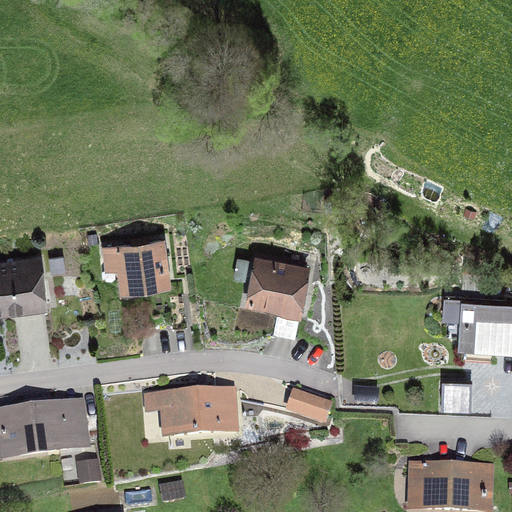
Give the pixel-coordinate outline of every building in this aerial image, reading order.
[(167,284),(161,240),(106,247),(107,257),(119,256),(124,290),(167,284)] [(248,301),(298,311),(306,269),(256,259),(248,301)] [(0,309),(44,303),(38,260),(0,264),(0,309)] [(187,325),(183,293),(168,295),(172,327),(187,325)] [(463,315),(461,343),(511,346),(511,308),(505,308),(506,301),(446,296),(445,314),(463,315)] [(162,396),(165,436),(235,431),(232,391),(162,396)] [(297,395),(293,410),(321,419),(326,405),(297,395)] [(65,406),(0,415),(0,432),(3,458),(85,447),(81,417),(66,419),(65,406)] [(488,467),(413,465),(413,482),(428,482),(427,509),(487,511),(488,467)] [(181,482),(161,486),(163,501),(183,497),(181,482)]
